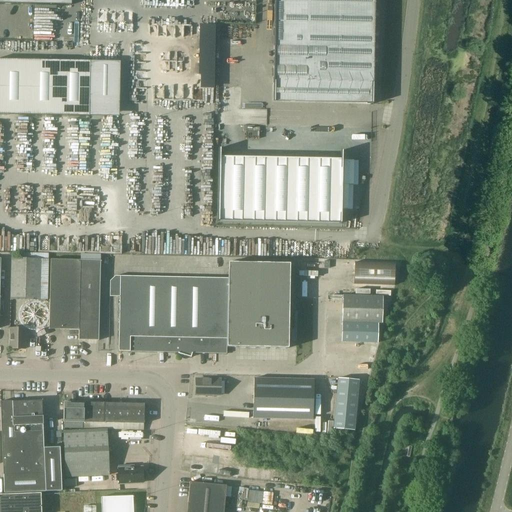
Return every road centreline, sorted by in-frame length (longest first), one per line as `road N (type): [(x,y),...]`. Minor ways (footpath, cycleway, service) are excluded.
road 1 (unclassified): [(160,511),(170,412),(163,389),(136,377),(0,374)]
road 2 (unclassified): [(413,0),(373,240)]
